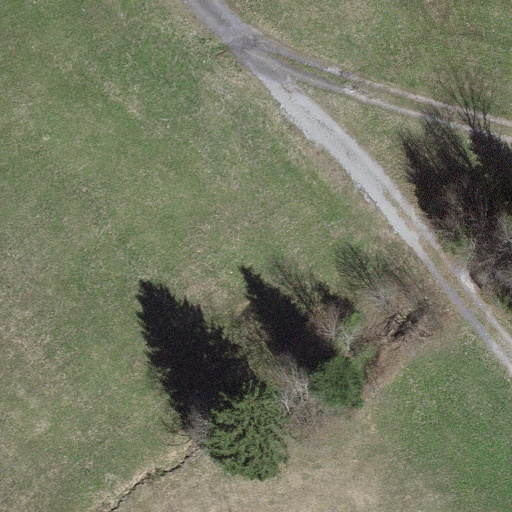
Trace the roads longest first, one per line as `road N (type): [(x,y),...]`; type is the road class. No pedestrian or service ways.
road 1 (track): [(511,358),(256,53)]
road 2 (track): [(210,0),(256,53),(511,132)]
